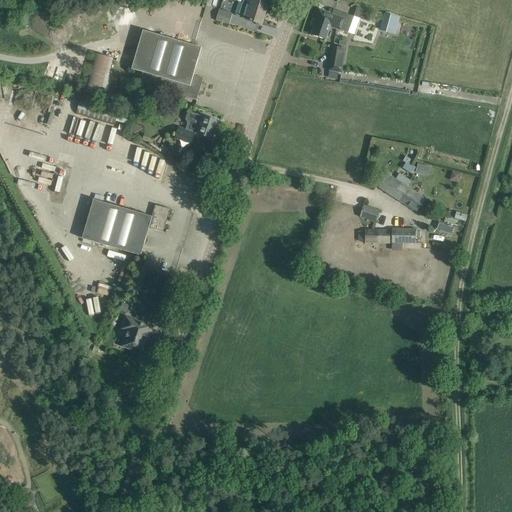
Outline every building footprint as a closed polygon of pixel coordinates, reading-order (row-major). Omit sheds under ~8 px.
[(243,0),(242,3),(266,10),(269,0),(243,0)] [(219,10),(216,21),(229,25),(230,23),(232,24),(242,27),(244,19),(262,25),(266,10),(242,3),(238,16),(232,15),(233,14),(219,10)] [(369,11),(357,7),(354,17),(366,21),(369,11)] [(354,17),(336,10),(334,15),(319,10),(316,19),(318,20),(313,35),(325,40),(330,26),(348,33),(354,17)] [(381,30),(395,33),(399,18),(385,14),(381,30)] [(143,31),(134,62),(192,79),(201,48),(143,31)] [(337,31),(333,41),(367,53),(371,42),(337,31)] [(329,70),(342,73),(346,48),(333,46),(329,70)] [(95,54),(85,91),(101,96),(111,57),(95,54)] [(192,79),(134,62),(132,69),(143,72),(139,84),(197,101),(197,99),(196,99),(201,81),(192,79)] [(121,76),(118,99),(132,100),(135,77),(121,76)] [(77,113),(115,124),(119,113),(80,101),(77,113)] [(204,117),(192,112),(189,120),(192,121),(188,131),(179,127),(175,139),(191,144),(194,135),(198,136),(199,134),(211,139),(218,121),(204,116),(204,117)] [(417,170),(407,163),(403,168),(413,175),(417,170)] [(428,169),(420,167),(418,173),(427,175),(428,169)] [(451,179),(460,183),(464,173),(454,170),(451,179)] [(379,188),(399,201),(408,188),(412,182),(400,174),(396,180),(388,174),(379,188)] [(408,188),(399,201),(422,216),(431,202),(408,188)] [(152,217),(94,200),(83,239),(141,256),(149,228),(163,232),(170,209),(155,205),(152,217)] [(379,211),(366,207),(364,206),(360,217),(376,222),(379,211)] [(468,215),(456,212),(455,218),(466,222),(468,215)] [(392,228),(392,249),(403,250),(402,243),(415,243),(416,229),(392,228)] [(390,244),(390,229),(366,229),(366,232),(359,232),(358,241),(365,241),(365,243),(390,244)] [(128,331),(123,347),(132,350),(133,346),(142,349),(146,339),(148,340),(153,326),(127,317),(123,329),(128,331)]
